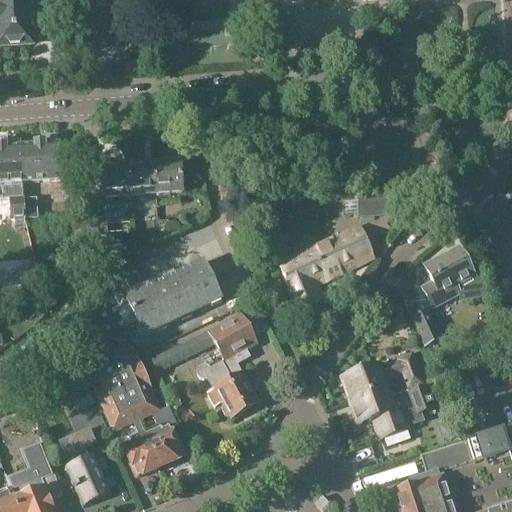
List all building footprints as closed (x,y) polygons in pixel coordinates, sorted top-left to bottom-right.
[(30,32),(38,31),(40,29),(39,22),(38,21),(37,8),(38,7),(38,0),(37,0),(0,0),(0,49),(32,47),(30,32)] [(275,0),(277,9),(306,7),(306,1),(321,0),(355,0),(356,4),(385,1),(385,0),(275,0)] [(405,173),(401,130),(377,132),(380,175),(405,173)] [(356,177),(380,175),(377,132),(353,135),(356,177)] [(331,181),(357,179),(353,137),(329,138),(331,181)] [(33,148),(20,149),(22,186),(61,183),(58,148),(56,148),(55,141),(52,138),(47,138),(42,143),(43,146),(33,146),(33,148)] [(307,182),(331,181),(329,138),(305,140),(307,182)] [(258,182),(282,181),(281,140),(256,141),(258,182)] [(283,184),(307,182),(305,140),(280,142),(283,184)] [(234,183),(258,182),(256,141),(232,142),(234,183)] [(0,201),(9,201),(11,223),(14,223),(24,222),(22,186),(20,149),(6,150),(6,148),(0,148),(0,201)] [(153,166),(155,197),(182,195),(180,164),(153,166)] [(140,167),(127,168),(129,199),(129,209),(130,212),(156,210),(155,201),(155,197),(153,166),(140,167)] [(103,193),(88,194),(91,240),(92,239),(107,238),(105,211),(129,209),(129,199),(127,168),(101,170),(103,193)] [(388,217),(386,191),(356,193),(358,219),(388,217)] [(36,200),(24,201),(24,222),(38,221),(36,200)] [(167,223),(156,224),(158,237),(168,236),(167,223)] [(359,229),(277,264),(298,312),(323,301),(316,286),(373,261),(359,229)] [(425,269),(434,285),(423,290),(434,311),(460,297),(456,289),(473,279),(458,252),(425,269)] [(97,304),(88,333),(102,338),(119,344),(126,343),(129,329),(138,325),(143,337),(221,301),(204,264),(144,292),(134,271),(123,276),(102,286),(98,278),(97,279),(97,304)] [(118,265),(97,275),(98,278),(102,286),(123,276),(118,265)] [(439,341),(424,305),(408,311),(423,348),(439,341)] [(207,334),(147,363),(154,377),(214,348),(223,364),(219,366),(209,371),(207,369),(203,367),(200,368),(196,371),(195,375),(197,379),(200,382),(203,382),(206,382),(212,391),(212,393),(207,396),(215,409),(222,406),(224,410),(222,413),(225,418),(229,419),(230,421),(259,406),(236,367),(250,360),(246,353),(256,347),(240,318),(207,335),(207,334)] [(82,367),(113,434),(160,413),(131,351),(124,348),(82,367)] [(342,380),(350,403),(386,390),(384,384),(400,379),(406,394),(408,394),(408,393),(423,388),(412,356),(396,361),(397,363),(379,370),(378,367),(342,380)] [(78,369),(60,377),(76,414),(94,405),(78,369)] [(435,410),(435,409),(428,391),(427,388),(408,395),(408,394),(406,394),(390,400),(386,390),(350,403),(359,426),(375,420),(382,440),(409,430),(408,425),(422,420),(421,415),(435,410)] [(178,399),(169,403),(172,411),(181,407),(178,399)] [(38,435),(29,413),(6,422),(15,444),(38,435)] [(166,424),(144,434),(159,469),(182,459),(166,424)] [(58,444),(65,461),(70,458),(74,466),(66,470),(83,509),(111,497),(109,492),(115,489),(111,480),(104,483),(101,474),(107,472),(102,461),(96,464),(94,458),(88,460),(85,452),(96,447),(89,430),(58,444)] [(410,492),(391,498),(395,511),(511,511),(511,430),(472,444),(464,446),(420,461),(426,481),(409,486),(409,489),(410,492)] [(130,442),(122,446),(137,479),(159,469),(144,434),(138,437),(129,441),(130,442)] [(29,472),(7,481),(12,492),(11,492),(14,501),(18,511),(52,511),(49,504),(60,499),(39,446),(22,453),(29,472)] [(0,511),(18,511),(14,501),(10,490),(0,494),(0,511)] [(318,502),(313,506),(318,511),(326,511),(327,511),(330,508),(324,502),(321,499),(318,502)]
